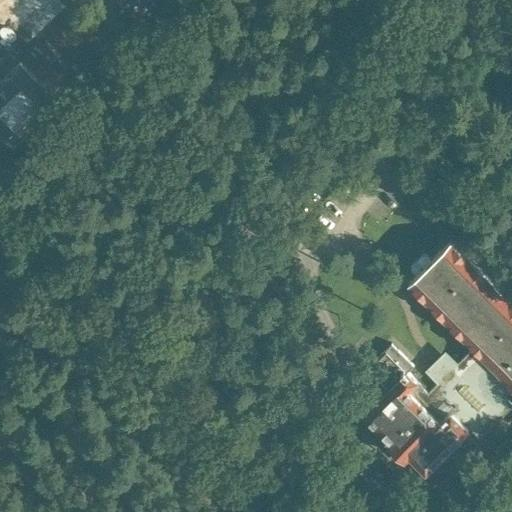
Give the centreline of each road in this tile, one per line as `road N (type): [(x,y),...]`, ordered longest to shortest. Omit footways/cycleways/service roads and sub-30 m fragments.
road 1 (tertiary): [(303,511),(0,205)]
road 2 (unclassified): [(249,229),(302,171),(334,115)]
